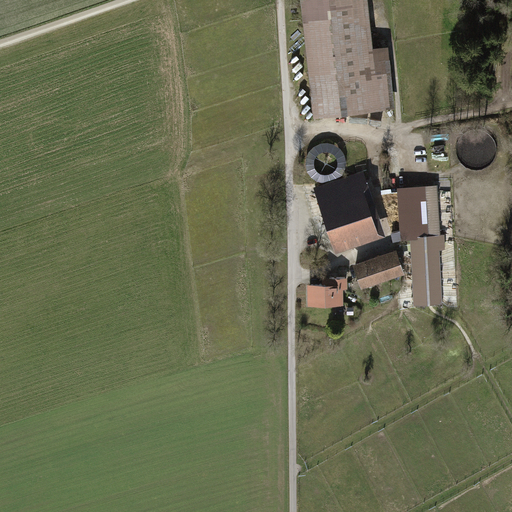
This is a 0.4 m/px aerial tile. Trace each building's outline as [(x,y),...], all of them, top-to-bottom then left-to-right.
[(368,0),(301,0),(314,118),(396,110),(390,60),(375,62),(368,0)] [(315,189),(338,254),(386,237),(364,172),(315,189)] [(415,305),(445,304),(442,249),(447,249),(447,245),(446,235),(441,235),(439,187),(437,187),(400,189),(402,232),(393,234),(396,242),(402,240),(412,239),(415,305)] [(362,289),(405,274),(397,250),(353,265),(362,289)] [(308,285),(308,306),(343,305),(342,289),(349,289),(349,278),(332,278),(332,284),(308,285)]
